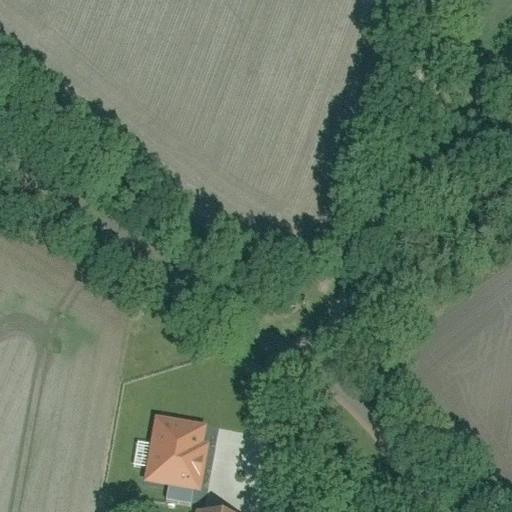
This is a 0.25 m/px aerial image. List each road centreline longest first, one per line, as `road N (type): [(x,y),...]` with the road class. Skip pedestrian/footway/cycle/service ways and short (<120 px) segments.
road 1 (unclassified): [(439,511),(302,355),(0,164)]
road 2 (track): [(511,183),(332,322)]
